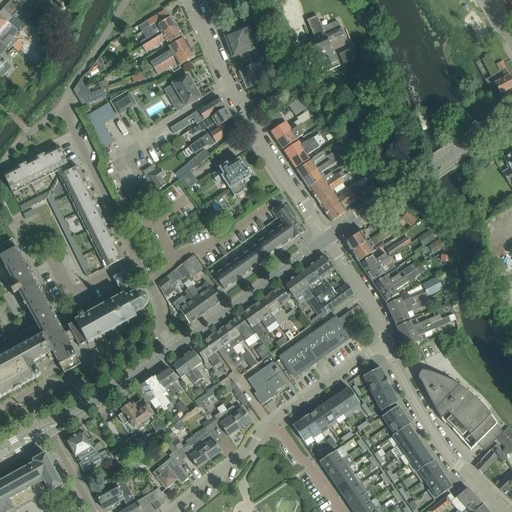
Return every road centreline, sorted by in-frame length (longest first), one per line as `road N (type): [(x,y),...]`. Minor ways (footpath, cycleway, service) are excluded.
road 1 (tertiary): [(326,238),(252,129),(192,0)]
road 2 (tertiary): [(326,238),(511,114)]
road 3 (residential): [(506,511),(450,457),(386,342)]
road 4 (tertiary): [(173,347),(326,238)]
road 5 (residential): [(136,259),(60,104)]
road 6 (tertiary): [(42,431),(173,347)]
road 7 (residential): [(386,342),(273,420)]
road 8 (residential): [(273,420),(250,450),(172,511)]
road 9 (residential): [(386,342),(326,238)]
